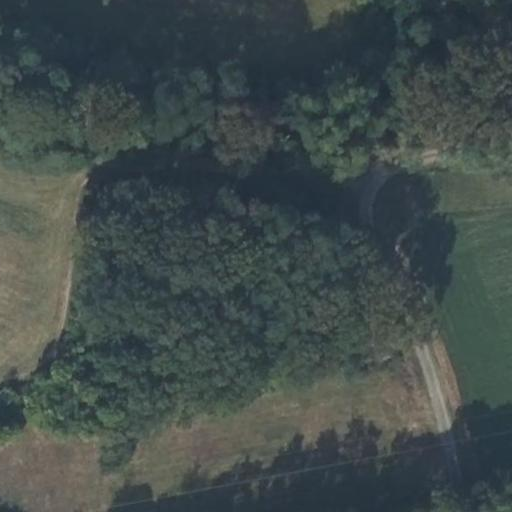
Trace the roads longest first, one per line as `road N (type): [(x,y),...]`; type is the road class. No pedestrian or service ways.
road 1 (track): [(462,511),(437,404),(370,238),(369,187)]
road 2 (track): [(511,125),(393,167),(369,187)]
